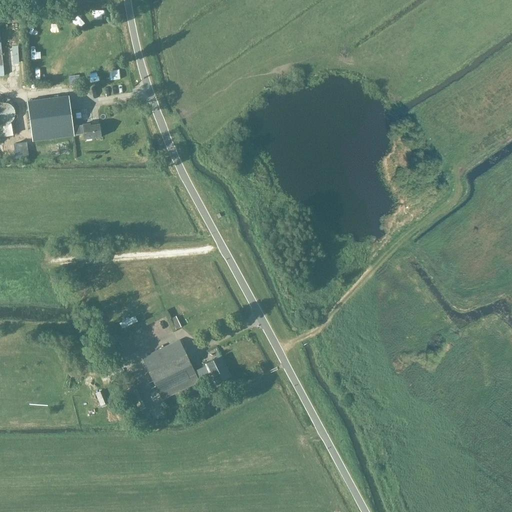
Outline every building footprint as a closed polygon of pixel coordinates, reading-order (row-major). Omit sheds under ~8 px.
[(68,77),(70,87),(80,86),(79,76),(68,77)] [(73,135),(84,134),(85,140),(100,138),(99,125),(90,126),(89,124),(83,125),(83,126),(72,128),(68,97),(27,103),(32,142),(73,137),(73,135)] [(0,124),(1,125),(2,125),(3,125),(4,125),(6,125),(8,125),(9,124),(10,123),(10,122),(12,120),(14,116),(14,112),(13,109),(10,106),(6,104),(3,104),(0,104),(0,124)] [(29,158),(26,143),(13,145),(15,160),(29,158)] [(46,152),(42,143),(35,147),(39,156),(46,152)] [(81,259),(76,261),(79,270),(84,268),(81,259)] [(181,303),(183,311),(191,308),(188,300),(181,303)] [(125,325),(141,318),(138,312),(122,319),(125,325)] [(181,328),(175,317),(170,319),(175,331),(181,328)] [(162,399),(198,382),(197,380),(209,374),(215,385),(230,377),(220,358),(205,365),(206,367),(194,373),(179,341),(142,358),(162,399)] [(50,362),(55,373),(61,370),(55,359),(50,362)] [(122,392),(131,410),(133,414),(145,408),(134,386),(132,387),(122,392)] [(104,387),(99,389),(103,402),(108,401),(104,387)]
